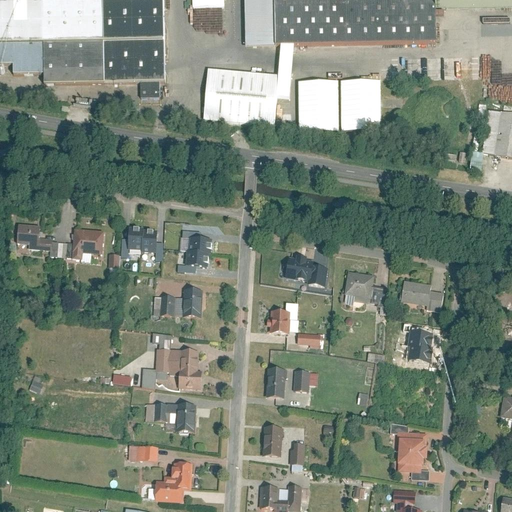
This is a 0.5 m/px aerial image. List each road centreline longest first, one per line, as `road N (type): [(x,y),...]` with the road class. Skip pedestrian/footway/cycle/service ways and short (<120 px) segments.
road 1 (residential): [(245,232),(229,511)]
road 2 (residential): [(458,266),(443,456),(460,469),(511,476)]
road 3 (residential): [(252,154),(511,195)]
road 4 (residential): [(0,114),(252,154)]
road 5 (residential): [(245,232),(458,266)]
road 6 (residential): [(68,186),(247,218)]
